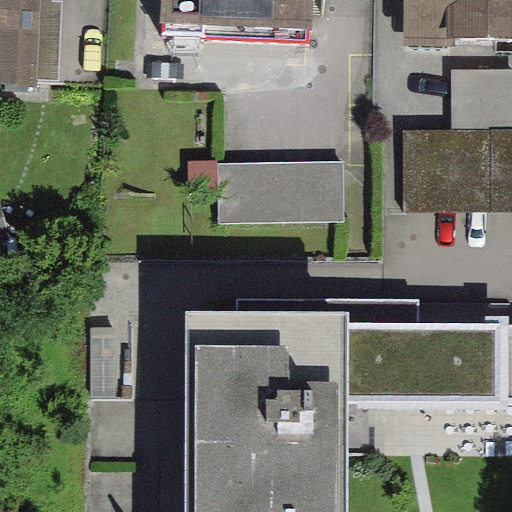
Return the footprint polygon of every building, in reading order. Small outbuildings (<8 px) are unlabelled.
[(52,0),(0,0),(0,83),(48,86),(52,0)] [(312,0),(175,0),(174,39),(311,43),(312,0)] [(511,0),(404,0),(404,64),(511,65),(511,0)] [(452,136),(404,137),(404,220),(511,218),(511,75),(451,76),(452,136)] [(344,168),(218,170),(219,231),(343,228),(346,228),(344,168)] [(367,326),(202,325),(201,511),(364,511),(365,461),(367,326)] [(511,463),(511,328),(367,326),(365,461),(511,463)]
